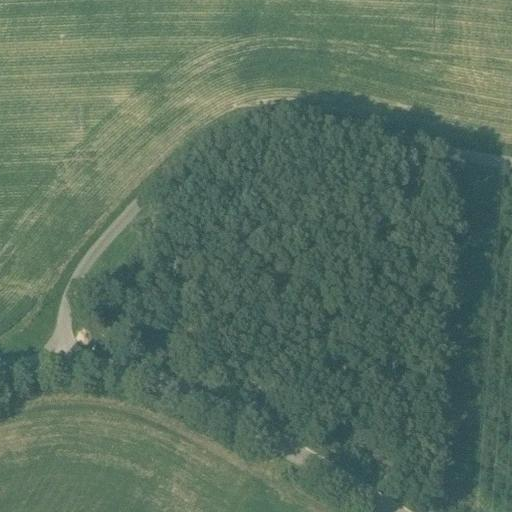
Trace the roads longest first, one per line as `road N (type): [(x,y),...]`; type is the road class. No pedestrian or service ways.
road 1 (unclassified): [(511,164),(322,121),(253,120),(224,131),(181,162),(79,272),(59,363)]
road 2 (unclassified): [(387,511),(174,387),(59,363)]
